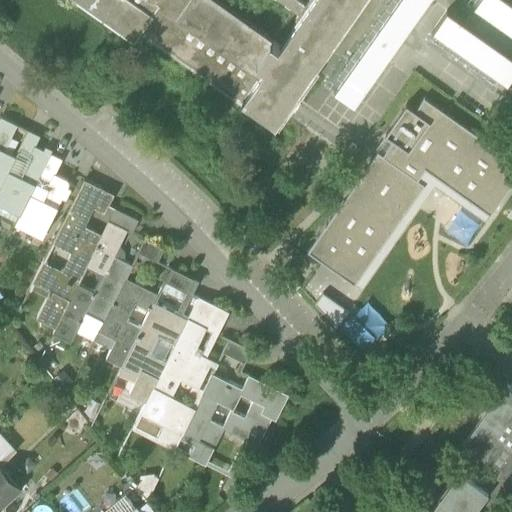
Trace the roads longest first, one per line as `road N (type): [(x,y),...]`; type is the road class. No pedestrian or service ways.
road 1 (residential): [(0,62),(174,215),(364,434)]
road 2 (unclassified): [(364,434),(265,511)]
